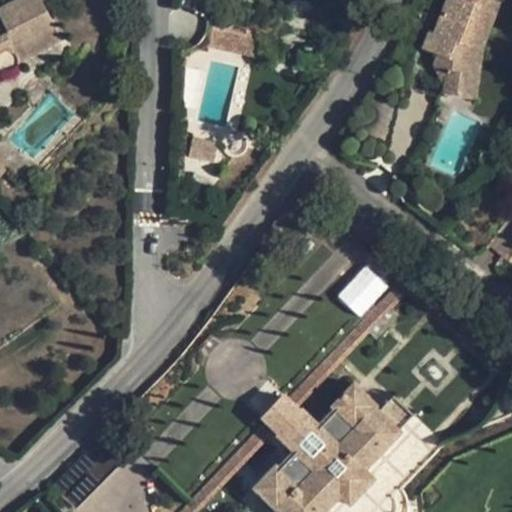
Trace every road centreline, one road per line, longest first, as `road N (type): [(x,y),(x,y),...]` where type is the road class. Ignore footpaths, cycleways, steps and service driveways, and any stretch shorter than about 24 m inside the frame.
road 1 (residential): [(392,0),(170,333)]
road 2 (residential): [(170,333),(150,283),(154,0)]
road 3 (unknown): [(312,129),(511,295)]
road 4 (residential): [(170,333),(0,493)]
